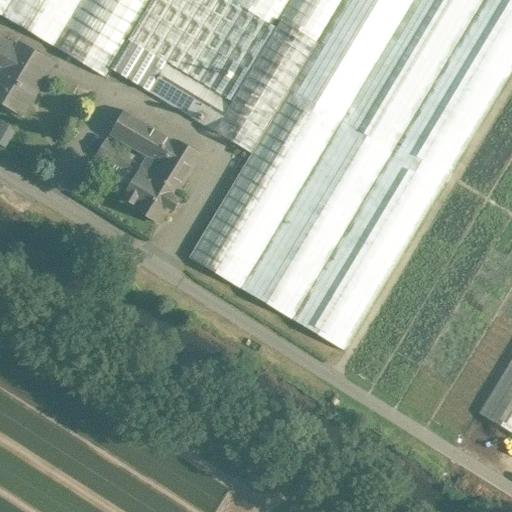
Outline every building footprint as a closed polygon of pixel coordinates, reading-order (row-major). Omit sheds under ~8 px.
[(151,0),(0,0),(0,16),(105,79),(151,0)] [(226,0),(159,0),(116,73),(214,132),(276,30),(247,12),(202,87),(197,83),(241,9),(226,0)] [(251,154),(189,258),(292,321),(484,0),(343,0),(317,44),(251,154)] [(226,0),(241,9),(247,12),(276,30),(281,21),(317,44),(343,0),(226,0)] [(511,0),(484,0),(292,321),(344,352),(511,71),(511,0)] [(276,30),(214,132),(251,154),(317,44),(281,21),(276,30)] [(32,57),(0,37),(0,104),(16,114),(36,82),(42,86),(55,64),(35,52),(32,57)] [(148,158),(122,201),(159,224),(183,184),(178,181),(196,152),(175,140),(174,141),(123,111),(109,135),(148,158)] [(511,358),(478,414),(511,434),(511,358)]
